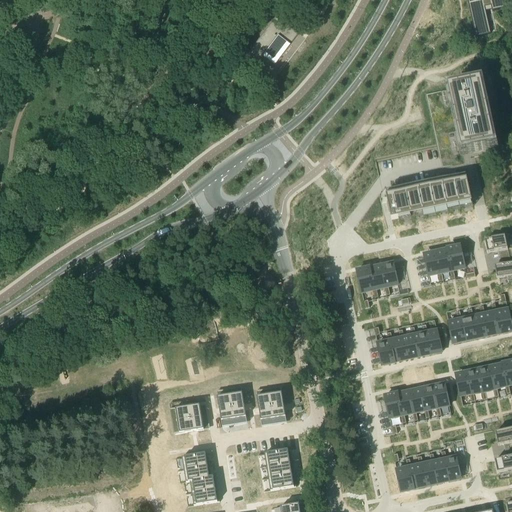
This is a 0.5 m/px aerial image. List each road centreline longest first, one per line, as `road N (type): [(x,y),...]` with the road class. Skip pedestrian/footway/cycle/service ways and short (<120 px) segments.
road 1 (residential): [(389,511),(334,256)]
road 2 (secondary): [(0,328),(164,230),(228,208)]
road 3 (secondary): [(208,180),(0,311)]
road 4 (secondary): [(279,174),(378,53),(406,0)]
road 5 (secondary): [(385,0),(322,94),(258,145)]
road 6 (residential): [(319,420),(215,439),(227,511)]
road 7 (tertiary): [(319,420),(280,248)]
road 8 (residential): [(334,256),(483,222)]
road 9 (residential): [(334,256),(387,176),(432,167)]
road 10 (residential): [(0,122),(32,38),(33,0)]
